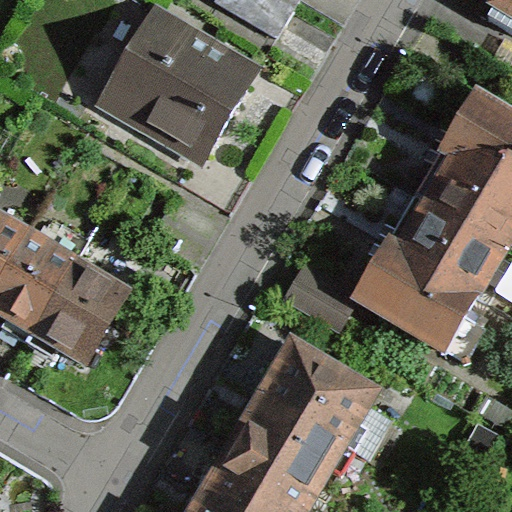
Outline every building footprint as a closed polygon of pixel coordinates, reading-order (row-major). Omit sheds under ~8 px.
[(511,0),(491,0),(484,12),(511,28),(511,0)] [(261,69),(155,6),(94,108),(200,170),(261,69)] [(511,249),(511,122),(476,101),(350,311),(443,366),(511,249)] [(132,297),(0,219),(0,324),(86,375),(132,297)] [(309,511),(383,388),(289,333),(183,511),(309,511)]
